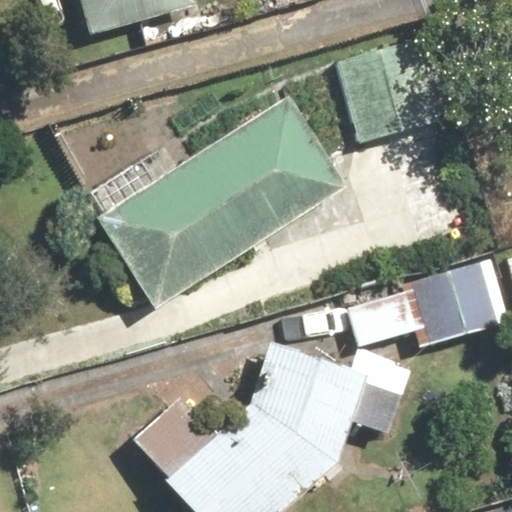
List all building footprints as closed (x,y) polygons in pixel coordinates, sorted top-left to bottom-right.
[(85,0),(98,43),(200,13),(198,5),(196,0),(85,0)] [(423,40),(336,69),(358,134),(445,105),(423,40)] [(298,97),(103,216),(162,313),(357,194),(298,97)] [(511,313),(496,264),(354,309),(367,351),(420,334),(425,352),(474,337),(511,324),(511,313)] [(252,401),(157,484),(183,511),(270,511),(330,458),(353,367),(269,342),(252,401)]
